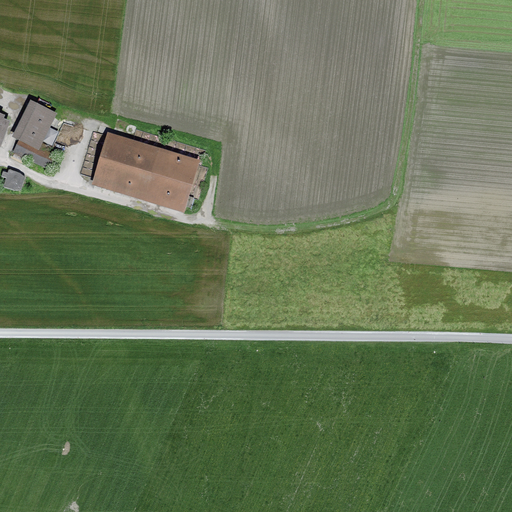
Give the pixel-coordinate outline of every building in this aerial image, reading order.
[(60,116),(35,104),(16,140),(22,143),(17,152),(52,170),(61,151),(46,144),(60,116)] [(12,121),(0,116),(0,146),(2,147),(12,121)] [(94,180),(107,135),(97,133),(84,177),(94,180)] [(206,165),(110,137),(96,187),(191,215),(206,165)] [(10,174),(7,173),(5,178),(10,180),(7,188),(18,192),(24,190),(28,179),(22,173),(12,170),(10,174)]
